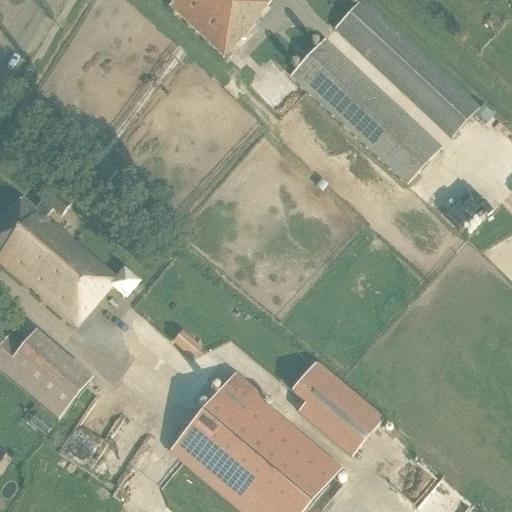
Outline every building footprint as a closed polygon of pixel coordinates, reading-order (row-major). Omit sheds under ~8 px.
[(167,0),(172,5),(170,7),(224,59),(262,19),(259,17),(272,4),(267,0),(167,0)] [(363,2),(335,31),(452,140),(480,111),(363,2)] [(259,49),(271,34),(263,27),(250,43),(259,49)] [(325,43),(292,78),(408,186),(441,151),(325,43)] [(226,61),(233,68),(245,57),(238,50),(226,61)] [(42,217),(50,208),(62,218),(71,208),(48,188),(39,198),(44,202),(37,211),(23,200),(0,226),(0,262),(78,329),(113,287),(126,298),(138,284),(125,272),(117,281),(42,217)] [(165,338),(173,327),(229,368),(248,343),(166,282),(145,309),(143,308),(135,319),(151,331),(153,329),(165,338)] [(23,350),(9,338),(0,348),(0,374),(59,424),(94,382),(36,334),(23,350)] [(383,423),(316,367),(293,394),(307,405),(299,415),(353,459),(383,423)] [(265,399),(237,376),(172,453),(241,511),(307,511),(342,470),(261,403),(265,399)] [(0,482),(9,468),(5,466),(8,461),(0,455),(0,482)] [(417,504),(432,480),(404,462),(388,486),(417,504)]
